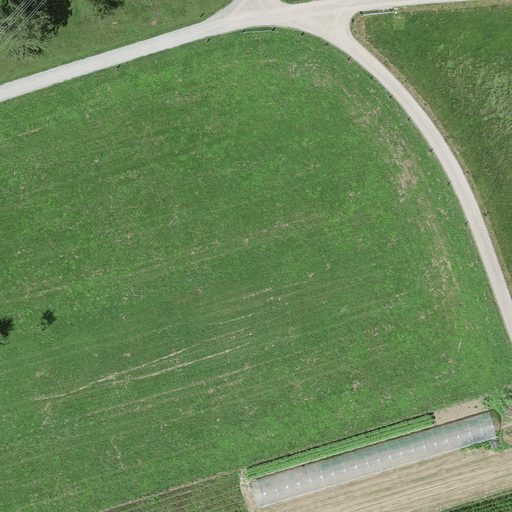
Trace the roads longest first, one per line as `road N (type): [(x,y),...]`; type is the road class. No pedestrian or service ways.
road 1 (track): [(511,322),(464,190),(434,136),(323,10)]
road 2 (track): [(323,10),(252,15),(0,95)]
